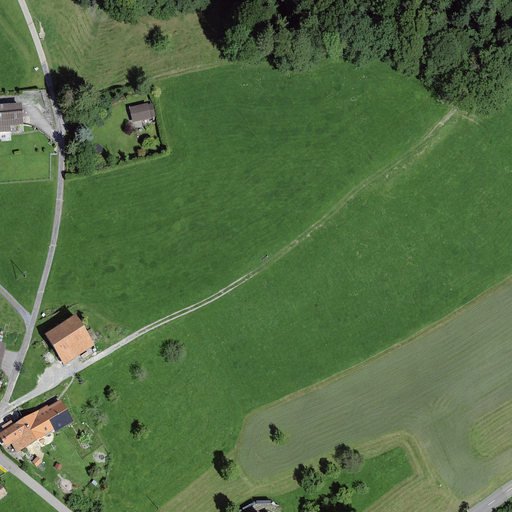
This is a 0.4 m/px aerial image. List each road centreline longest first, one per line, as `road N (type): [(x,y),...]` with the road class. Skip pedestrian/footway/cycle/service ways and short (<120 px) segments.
road 1 (track): [(0,413),(46,272),(62,168),(48,77),(20,0)]
road 2 (track): [(253,274),(94,359)]
